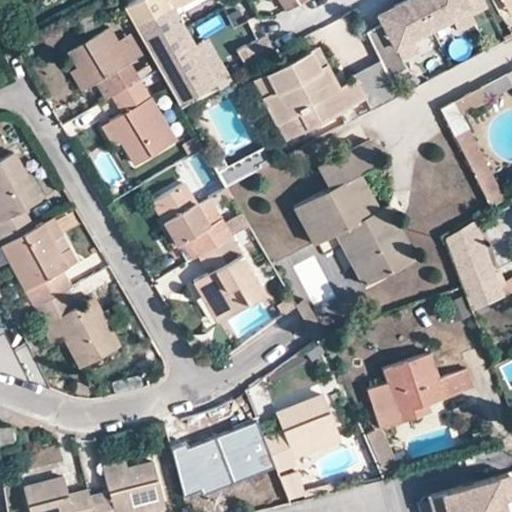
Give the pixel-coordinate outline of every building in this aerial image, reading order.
[(134,0),(123,7),(134,27),(172,7),(168,0),(134,0)] [(183,0),(172,7),(176,15),(205,0),(183,0)] [(278,0),(284,10),(298,3),(296,0),(278,0)] [(430,27),(415,0),(402,0),(392,6),(395,12),(379,20),(381,23),(365,32),(379,59),(388,77),(407,67),(402,58),(418,49),(411,37),(430,27)] [(470,12),(484,4),(481,0),(415,0),(430,27),(450,16),(456,28),(474,19),(470,12)] [(511,0),(500,0),(507,12),(511,8),(511,0)] [(376,14),(379,20),(395,12),(392,6),(376,14)] [(158,67),(178,102),(214,82),(195,47),(183,26),(176,15),(172,7),(134,27),(158,67)] [(67,50),(88,85),(101,78),(110,94),(137,78),(127,62),(124,57),(115,41),(106,26),(67,50)] [(124,57),(127,62),(138,56),(125,35),(115,41),(124,57)] [(241,47),(244,55),(269,42),(265,35),(263,35),(241,47)] [(195,47),(214,82),(228,75),(208,40),(195,47)] [(244,55),(249,64),(273,51),(269,42),(244,55)] [(315,45),(260,74),(269,92),(275,89),(297,130),(362,95),(353,77),(337,85),(328,90),(324,82),(332,77),(315,45)] [(388,77),(379,59),(350,73),(353,77),(362,95),(369,109),(377,104),(372,94),(391,83),(388,77)] [(68,71),(79,91),(88,85),(76,67),(68,71)] [(284,136),(297,130),(275,89),(269,92),(260,74),(253,78),(284,136)] [(337,85),(332,77),(324,82),(328,90),(337,85)] [(120,140),(133,162),(173,139),(137,78),(110,94),(121,112),(109,120),(120,140)] [(396,95),(391,83),(372,94),(377,104),(396,95)] [(437,107),(482,194),(496,187),(459,114),(485,101),(477,85),(437,107)] [(100,125),(111,145),(120,140),(109,120),(100,125)] [(414,256),(391,214),(383,218),(377,207),(358,171),(378,160),(367,139),(317,165),(329,187),(294,206),(313,242),(334,231),(348,223),(376,276),(414,256)] [(265,144),(227,164),(221,153),(210,158),(225,184),(273,159),(265,144)] [(0,242),(27,229),(17,211),(24,207),(38,201),(12,152),(0,158),(0,242)] [(188,236),(198,253),(229,235),(221,223),(218,217),(206,224),(193,202),(182,182),(152,200),(160,213),(177,243),(180,241),(188,236)] [(205,195),(193,202),(206,224),(218,217),(205,195)] [(377,207),(383,218),(391,214),(385,203),(377,207)] [(17,211),(27,229),(33,225),(24,207),(17,211)] [(221,223),(229,235),(248,224),(241,211),(221,223)] [(154,217),(171,246),(177,243),(160,213),(154,217)] [(0,242),(0,244),(34,306),(69,287),(59,269),(73,262),(49,217),(33,225),(27,229),(0,242)] [(461,286),(470,308),(499,296),(511,287),(511,274),(494,285),(469,217),(441,233),(461,286)] [(334,231),(362,284),(376,276),(348,223),(334,231)] [(198,277),(220,316),(262,292),(229,235),(198,253),(209,271),(198,277)] [(180,241),(190,258),(198,253),(188,236),(180,241)] [(192,280),(214,320),(220,316),(198,277),(192,280)] [(63,333),(80,364),(117,345),(92,297),(78,305),(69,287),(34,306),(43,323),(44,323),(54,318),(63,333)] [(295,305),(315,339),(322,336),(326,335),(304,298),(295,305)] [(44,323),(53,338),(63,333),(54,318),(44,323)] [(446,324),(459,351),(471,346),(459,318),(446,324)] [(0,327),(0,370),(50,386),(28,342),(14,348),(3,326),(0,327)] [(467,387),(462,368),(433,377),(424,351),(380,366),(384,380),(365,387),(377,425),(396,418),(427,409),(424,401),(467,387)] [(271,457),(276,469),(295,461),(292,454),(338,436),(321,394),(275,412),(281,427),(283,433),(265,441),(271,457)] [(189,444),(203,482),(251,462),(252,465),(271,457),(265,441),(262,434),(261,432),(243,438),(237,424),(189,444)] [(0,426),(0,447),(13,447),(9,425),(0,426)] [(262,434),(265,441),(283,433),(281,427),(262,434)] [(363,433),(380,472),(393,467),(375,428),(363,433)] [(101,465),(103,473),(126,467),(123,459),(101,465)] [(91,511),(136,511),(163,506),(151,461),(126,467),(103,473),(108,496),(89,501),(91,511)] [(251,462),(203,482),(208,494),(256,474),(252,465),(251,462)] [(275,471),(283,496),(301,490),(292,465),(275,471)] [(511,485),(510,475),(428,494),(432,511),(504,511),(502,500),(511,499),(511,498),(511,485)] [(23,486),(28,511),(91,511),(89,501),(87,495),(86,490),(67,494),(62,476),(23,486)] [(87,495),(89,501),(108,496),(106,489),(87,495)] [(511,511),(511,501),(511,499),(502,500),(504,511),(511,511)]
